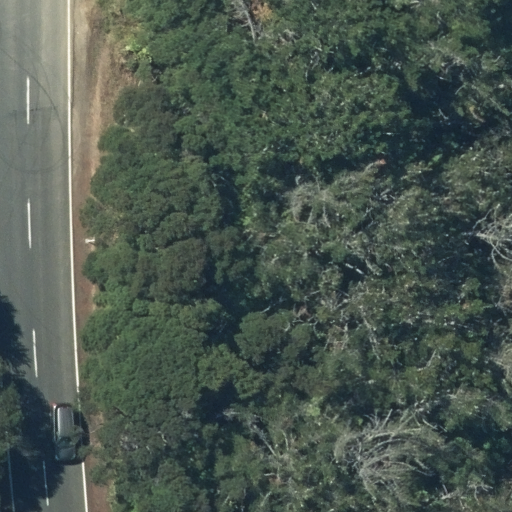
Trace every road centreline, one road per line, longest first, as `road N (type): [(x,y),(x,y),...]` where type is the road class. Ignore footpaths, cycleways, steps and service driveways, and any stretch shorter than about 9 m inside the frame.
road 1 (unclassified): [(47,511),(27,132)]
road 2 (unclassified): [(30,0),(27,132)]
